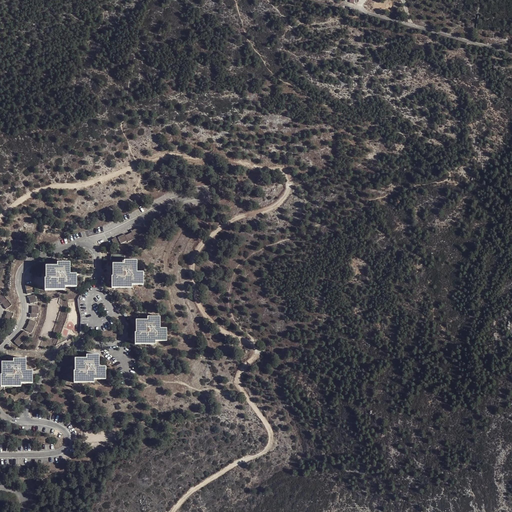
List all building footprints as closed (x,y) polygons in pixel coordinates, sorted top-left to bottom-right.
[(111,288),(131,288),(131,285),(143,285),(143,272),(137,272),(137,260),(124,260),(124,254),(111,254),(111,263),(112,263),(112,276),(111,276),(111,288)] [(45,291),(64,291),(65,288),(76,288),(76,275),(70,274),(70,263),(57,262),(57,265),(46,266),(46,279),(44,279),(45,291)] [(33,284),(25,285),(28,294),(35,292),(33,284)] [(1,291),(0,291),(0,301),(1,304),(2,303),(6,309),(12,305),(8,299),(7,300),(1,291)] [(35,295),(28,297),(30,304),(37,302),(35,295)] [(39,306),(32,306),(32,313),(30,313),(30,317),(37,317),(37,313),(38,313),(39,306)] [(13,313),(7,311),(6,315),(5,315),(4,320),(11,321),(12,316),(13,316),(13,313)] [(135,344),(155,344),(155,341),(167,341),(167,328),(160,328),(161,317),(148,316),(147,319),(136,320),(136,332),(135,332),(135,344)] [(36,322),(30,319),(28,323),(29,323),(26,329),(32,333),(35,325),(36,322)] [(29,335),(24,331),(14,341),(19,346),(29,335)] [(74,383),(94,383),(94,380),(106,380),(106,367),(99,367),(99,355),(87,355),(87,358),(75,358),(75,371),(74,371),(74,383)] [(1,387),(21,387),(21,383),(33,384),(33,371),(26,371),(26,359),(14,359),(13,363),(2,362),(2,375),(1,375),(1,387)]
